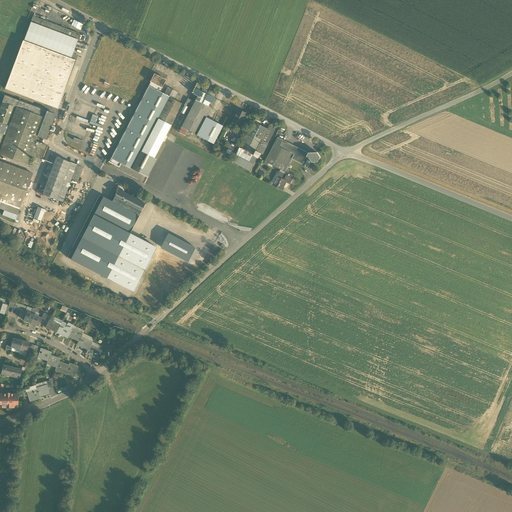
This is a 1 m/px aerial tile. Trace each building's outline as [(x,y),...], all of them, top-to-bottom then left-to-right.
[(33,16),(24,41),(71,58),(72,54),(80,34),(33,16)] [(76,60),(71,58),(24,41),(23,40),(4,89),(58,109),(76,60)] [(150,82),(151,82),(153,84),(153,83),(162,88),(166,80),(154,73),(150,82)] [(118,162),(143,175),(146,171),(152,158),(154,158),(182,103),(173,99),(164,94),(160,92),(162,88),(153,83),(153,84),(151,82),(109,161),(115,164),(117,163),(118,162)] [(168,88),(164,94),(173,99),(177,93),(168,88)] [(198,96),(196,100),(209,106),(210,103),(213,104),(216,99),(213,97),(207,94),(201,91),(200,91),(199,90),(196,89),(194,94),(198,96)] [(40,143),(35,141),(37,136),(47,111),(4,95),(0,106),(0,149),(5,151),(7,147),(30,155),(34,157),(38,158),(43,144),(40,143)] [(181,127),(182,127),(188,131),(197,135),(207,117),(212,108),(209,106),(196,100),(195,102),(193,104),(181,127)] [(54,114),(47,111),(37,136),(42,138),(47,140),(50,130),(52,131),(54,131),(55,128),(54,127),(52,126),(55,116),(54,114)] [(233,121),(240,125),(242,121),(244,122),(246,118),(244,117),(246,114),(239,111),(237,114),(235,118),(233,121)] [(95,123),(98,116),(92,114),(89,123),(98,127),(99,124),(95,123)] [(223,126),(207,117),(197,135),(214,144),(223,126)] [(240,148),(254,155),(259,145),(267,129),(254,122),(240,148)] [(267,129),(259,145),(264,147),(261,153),(263,155),(268,144),(276,129),(269,126),(267,129)] [(186,136),(188,131),(182,127),(179,133),(186,136)] [(278,137),(274,144),(280,147),(283,140),(278,137)] [(288,143),(283,140),(280,147),(285,149),(288,143)] [(288,143),(285,149),(290,152),(294,154),(292,159),(302,164),(306,157),(308,153),(288,143)] [(38,158),(34,157),(32,161),(39,164),(46,145),(43,144),(38,158)] [(235,157),(240,148),(232,144),(227,154),(235,157)] [(265,162),(280,170),(290,152),(285,149),(280,147),(274,144),(265,162)] [(259,156),(261,153),(264,147),(259,145),(254,155),(257,157),(259,156)] [(0,155),(26,165),(27,164),(30,155),(7,147),(5,151),(0,149),(0,155)] [(250,171),(257,157),(254,155),(240,148),(235,157),(233,162),(250,171)] [(294,154),(290,152),(280,170),(281,170),(285,172),(292,159),(294,154)] [(310,162),(312,163),(317,162),(320,157),(317,153),(308,153),(306,157),(309,158),(310,162)] [(83,168),(77,165),(51,155),(37,193),(63,202),(71,179),(78,181),(83,168)] [(146,171),(150,172),(156,160),(154,158),(152,158),(146,171)] [(0,161),(0,208),(4,210),(17,215),(19,209),(33,174),(0,161)] [(281,170),(280,173),(274,184),(278,185),(283,188),(286,182),(287,182),(290,183),(294,177),(287,173),(285,172),(281,170)] [(116,194),(112,202),(139,216),(145,203),(138,199),(137,197),(134,198),(133,197),(133,195),(130,195),(123,192),(122,189),(117,191),(117,192),(116,194),(115,194),(116,194)] [(95,204),(98,206),(103,197),(99,195),(95,204)] [(129,233),(139,216),(112,202),(103,197),(98,206),(84,233),(70,259),(106,278),(129,233)] [(81,231),(84,233),(98,206),(95,204),(81,231)] [(36,207),(33,218),(41,221),(44,209),(36,207)] [(17,215),(4,210),(2,215),(15,220),(17,215)] [(67,257),(70,259),(84,233),(81,231),(67,257)] [(156,247),(129,233),(106,278),(133,292),(156,247)] [(161,248),(189,262),(196,248),(169,234),(161,248)] [(27,307),(22,305),(19,304),(16,303),(15,303),(10,301),(8,307),(14,309),(17,310),(20,311),(25,313),(26,311),(27,307)] [(23,320),(31,323),(34,315),(35,312),(37,309),(34,308),(32,314),(30,313),(27,312),(26,313),(23,320)] [(38,316),(34,315),(31,323),(38,327),(41,321),(42,318),(38,316)] [(45,328),(56,333),(60,325),(62,322),(62,321),(55,317),(53,321),(49,319),(45,328)] [(100,325),(89,321),(87,325),(98,329),(100,325)] [(68,336),(71,330),(65,327),(60,325),(56,333),(67,338),(68,336)] [(84,331),(73,325),(72,328),(83,333),(84,331)] [(68,336),(79,342),(81,337),(83,334),(83,333),(72,328),(71,330),(68,336)] [(93,339),(83,334),(81,337),(92,342),(93,339)] [(77,345),(88,350),(90,345),(92,342),(81,337),(79,342),(77,345)] [(12,348),(20,350),(22,341),(13,338),(11,346),(11,347),(12,348)] [(29,342),(22,341),(20,350),(27,351),(28,346),(29,342)] [(32,345),(31,346),(28,346),(27,351),(26,352),(30,353),(30,351),(33,352),(36,353),(38,346),(35,345),(32,345)] [(100,353),(102,350),(98,349),(90,345),(88,350),(86,354),(97,360),(100,354),(100,355),(101,354),(100,353)] [(37,358),(48,361),(50,355),(51,352),(41,348),(37,358)] [(47,364),(56,368),(58,361),(59,359),(60,358),(50,355),(48,361),(47,364)] [(69,365),(58,361),(56,368),(55,371),(66,375),(66,373),(74,376),(75,376),(77,371),(78,366),(69,363),(69,365)] [(19,378),(19,379),(21,372),(21,369),(3,365),(1,374),(19,378)] [(171,369),(114,387),(116,394),(112,395),(114,403),(119,401),(121,408),(141,402),(142,405),(162,399),(160,393),(178,387),(171,369)] [(37,388),(37,389),(39,397),(50,394),(48,388),(47,385),(37,388)] [(40,398),(39,397),(37,389),(27,392),(28,395),(30,402),(40,398)] [(12,408),(14,408),(14,405),(18,405),(18,394),(9,394),(9,393),(6,393),(6,394),(3,394),(0,393),(0,404),(1,405),(1,408),(5,408),(12,408)]
